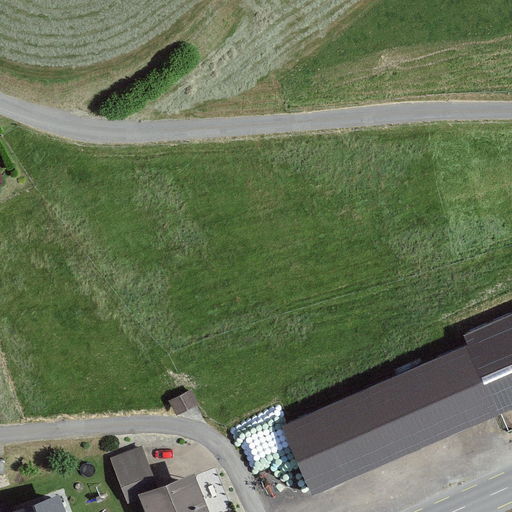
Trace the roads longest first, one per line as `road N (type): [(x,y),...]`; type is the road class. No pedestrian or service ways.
road 1 (unclassified): [(0,103),(97,131),(511,108)]
road 2 (residential): [(256,511),(225,451),(190,428),(133,423),(0,434)]
